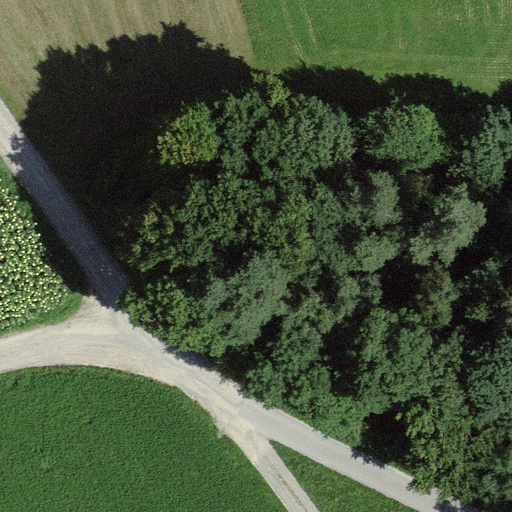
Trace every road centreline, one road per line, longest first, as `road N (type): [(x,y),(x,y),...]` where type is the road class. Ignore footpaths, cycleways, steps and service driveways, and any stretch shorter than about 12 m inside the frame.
road 1 (track): [(317,511),(266,418),(141,309),(0,137)]
road 2 (track): [(458,511),(266,418)]
road 3 (track): [(0,362),(141,309)]
